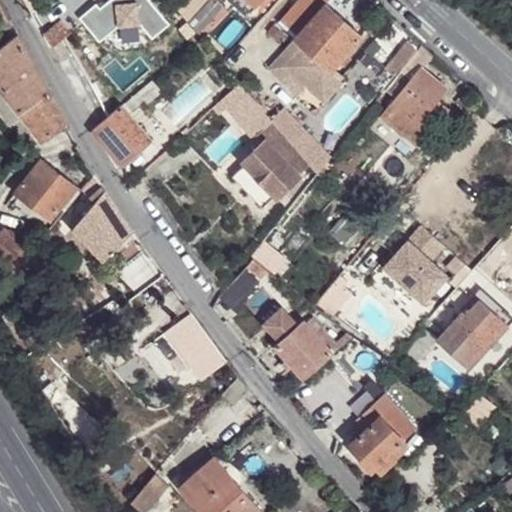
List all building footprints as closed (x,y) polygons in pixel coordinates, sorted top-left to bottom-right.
[(186,0),(181,6),(200,29),(221,10),(212,0),(186,0)] [(0,22),(9,18),(0,2),(0,22)] [(363,33),(327,2),(296,36),(305,45),(287,65),(325,100),(343,80),(330,69),(363,33)] [(49,46),(63,39),(70,35),(62,20),(41,31),(49,46)] [(64,122),(17,34),(0,47),(0,81),(43,139),(64,122)] [(406,39),(392,57),(400,63),(414,46),(406,39)] [(433,56),(422,43),(400,69),(411,78),(421,67),(424,68),(433,56)] [(400,63),(392,57),(385,65),(392,72),(400,63)] [(447,88),(424,68),(421,67),(411,78),(404,88),(397,97),(424,118),(447,88)] [(411,78),(400,69),(392,79),(404,88),(411,78)] [(435,127),(424,118),(397,97),(384,113),(421,144),(435,127)] [(148,141),(118,104),(105,115),(90,127),(121,164),(130,157),(148,141)] [(289,138),(294,144),(304,134),(309,129),(294,113),(279,127),(282,130),(289,138)] [(271,118),(256,131),(263,139),(264,138),(298,174),(299,173),(298,172),(309,161),(294,144),(289,138),(282,130),(279,127),(272,119),(271,118)] [(251,136),(258,143),(263,139),(256,131),(251,136)] [(275,196),(298,174),(264,138),(263,139),(258,143),(240,158),(243,161),(273,192),(275,196)] [(155,149),(148,141),(130,157),(136,165),(155,149)] [(42,161),(17,191),(49,218),(74,188),(42,161)] [(243,161),(230,173),(260,204),(273,192),(243,161)] [(131,229),(103,190),(72,229),(102,258),(131,229)] [(49,218),(17,191),(9,201),(41,227),(49,218)] [(0,231),(0,257),(15,269),(32,248),(4,226),(0,231)] [(404,235),(370,280),(411,312),(433,284),(416,270),(428,253),(404,235)] [(249,253),(218,292),(232,307),(267,267),(249,253)] [(162,275),(149,256),(137,265),(149,284),(162,275)] [(460,307),(462,309),(466,312),(478,299),(481,296),(509,320),(511,317),(479,287),(460,307)] [(478,299),(507,323),(509,320),(481,296),(478,299)] [(469,368),(507,323),(478,299),(466,312),(462,309),(436,340),(469,368)] [(287,312),(262,333),(300,379),(331,352),(302,318),(296,323),(287,312)] [(225,363),(190,315),(165,332),(201,381),(225,363)] [(380,415),(389,406),(381,396),(354,421),(362,430),(380,415)] [(389,406),(380,415),(402,438),(411,430),(389,406)] [(466,409),(460,417),(476,429),(482,421),(466,409)] [(402,438),(380,415),(362,430),(349,442),(361,456),(359,458),(369,468),(372,465),(378,469),(392,458),(386,451),(402,438)] [(210,456),(176,486),(198,511),(257,511),(245,496),(210,456)] [(167,482),(154,471),(129,499),(142,510),(167,482)] [(511,478),(503,485),(511,495),(511,494),(511,478)] [(406,486),(382,509),(385,511),(407,511),(418,502),(419,501),(406,486)] [(427,511),(418,502),(407,511),(427,511)]
